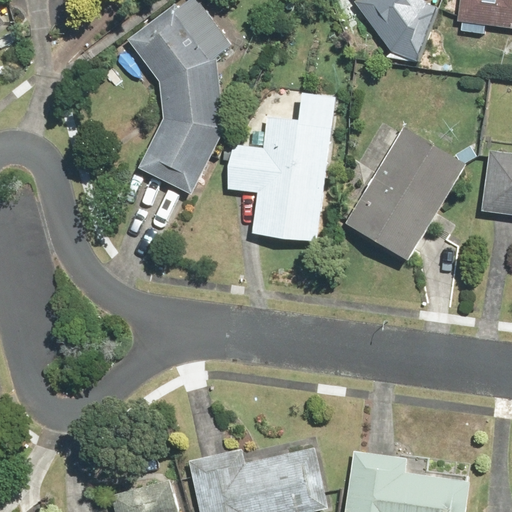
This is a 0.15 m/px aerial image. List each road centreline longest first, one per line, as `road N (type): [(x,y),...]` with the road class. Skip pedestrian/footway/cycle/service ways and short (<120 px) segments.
road 1 (residential): [(511,371),(168,332)]
road 2 (residential): [(168,332),(106,402),(74,416),(58,413),(35,393),(0,271)]
road 3 (residential): [(0,156),(27,154),(46,168),(83,266),(125,303)]
